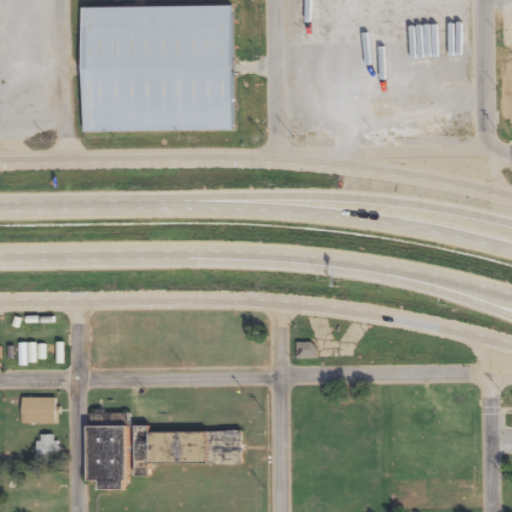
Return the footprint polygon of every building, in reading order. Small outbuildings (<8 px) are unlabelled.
[(233,132),(232,7),(84,8),(84,133),(233,132)] [(298,360),(317,360),(317,344),(298,344),(298,360)] [(56,425),(56,399),(23,399),(23,425),(56,425)] [(93,419),(154,418),(154,425),(247,424),(247,457),(156,459),(156,469),(130,469),(130,482),(104,483),(103,471),(94,471),(93,419)] [(39,462),(59,462),(59,436),(39,436),(39,462)] [(29,498),(58,498),(58,480),(29,480),(29,498)]
